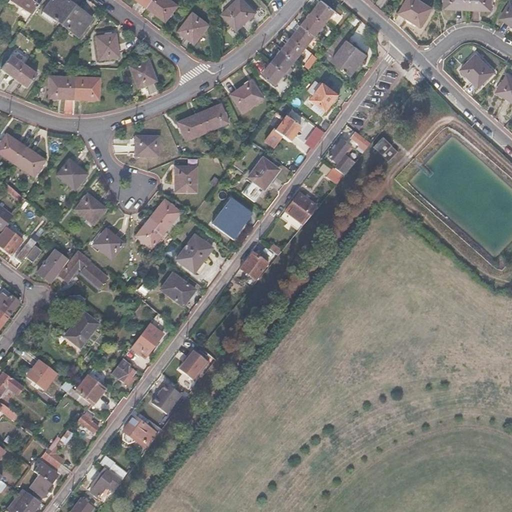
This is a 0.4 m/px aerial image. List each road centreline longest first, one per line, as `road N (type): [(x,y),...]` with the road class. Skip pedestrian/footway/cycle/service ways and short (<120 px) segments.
road 1 (track): [(511,175),(456,126),(444,121),(429,132),(123,511)]
road 2 (residential): [(52,511),(401,44)]
road 3 (unknown): [(511,442),(485,429),(419,438),(377,459),(322,511)]
road 4 (residential): [(206,78),(147,109),(84,125)]
road 5 (residential): [(206,78),(103,0)]
road 6 (residential): [(300,0),(260,42),(206,78)]
road 7 (residential): [(511,148),(423,64)]
